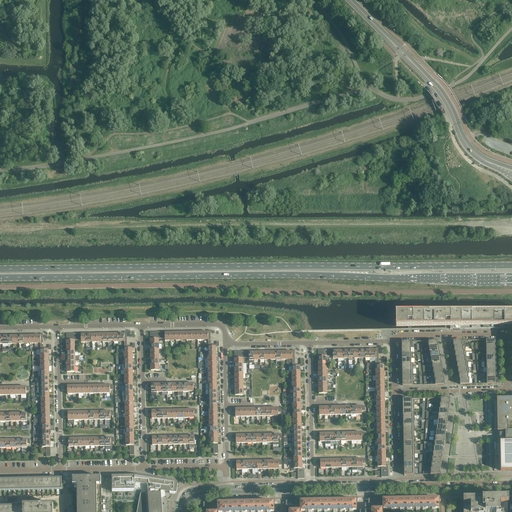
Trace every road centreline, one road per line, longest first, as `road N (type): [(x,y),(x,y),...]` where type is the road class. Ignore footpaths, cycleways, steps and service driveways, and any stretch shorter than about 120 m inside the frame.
road 1 (primary): [(511,265),(0,269)]
road 2 (primary): [(0,277),(511,279)]
road 3 (tertiary): [(463,140),(434,85),(350,0)]
road 4 (residential): [(505,391),(505,333),(393,341)]
